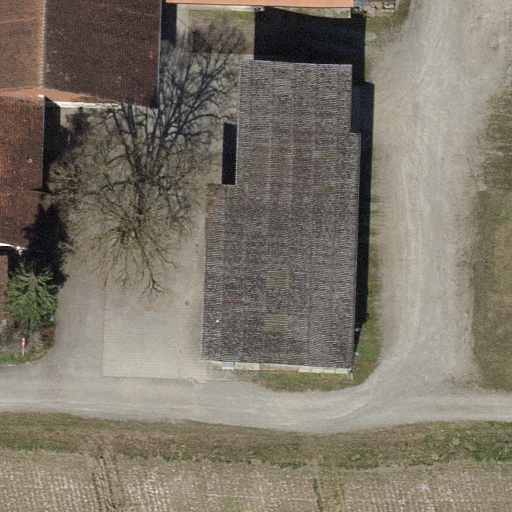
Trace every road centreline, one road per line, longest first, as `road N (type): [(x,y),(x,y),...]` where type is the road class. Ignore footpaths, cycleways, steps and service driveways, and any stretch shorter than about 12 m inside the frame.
road 1 (track): [(511,417),(0,407)]
road 2 (track): [(452,0),(448,415)]
road 3 (track): [(452,47),(211,43)]
